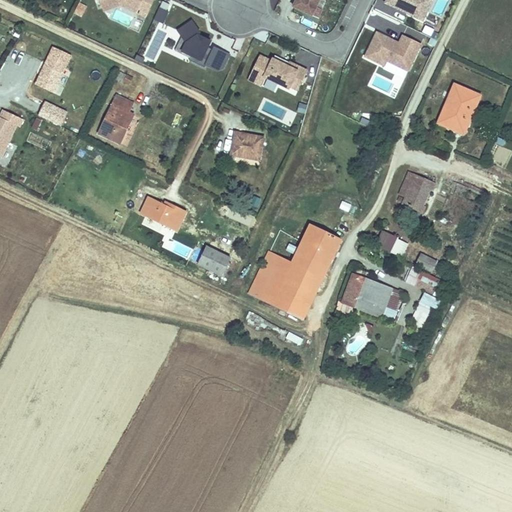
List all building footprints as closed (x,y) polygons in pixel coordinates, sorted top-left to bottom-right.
[(101,0),(106,12),(121,6),(146,18),(155,0),(101,0)] [(315,7),(318,0),(295,0),(292,7),(316,19),(321,10),(315,7)] [(386,0),(385,3),(424,21),(433,0),(386,0)] [(162,2),(154,20),(163,24),(171,6),(162,2)] [(83,17),(87,7),(79,3),(74,12),(83,17)] [(207,64),(219,70),(224,68),(231,54),(215,46),(213,50),(210,48),(214,39),(201,33),(201,31),(193,19),(178,30),(187,42),(183,51),(192,55),(190,62),(205,68),(207,64)] [(378,31),(366,55),(385,65),(387,60),(409,71),(423,44),(402,33),(398,41),(378,31)] [(54,47),(36,83),(54,93),(72,55),(54,47)] [(262,55),(250,80),(262,86),(266,78),(291,90),(292,87),(298,91),(309,69),(291,61),(289,64),(275,57),(274,61),(262,55)] [(456,83),(443,110),(469,121),(481,95),(456,83)] [(116,93),(99,130),(120,139),(132,112),(128,110),(132,100),(116,93)] [(47,101),(39,115),(60,126),(67,112),(47,101)] [(3,109),(0,115),(0,156),(3,158),(23,118),(3,109)] [(469,121),(443,110),(438,120),(464,132),(469,121)] [(178,126),(181,116),(175,114),(172,125),(178,126)] [(237,130),(233,153),(261,158),(265,135),(237,130)] [(399,192),(407,195),(416,174),(408,171),(399,192)] [(416,174),(407,195),(404,202),(418,209),(426,189),(431,191),(434,183),(416,174)] [(150,197),(143,210),(180,228),(190,210),(172,202),(170,206),(150,197)] [(312,225),(298,252),(328,266),(341,239),(312,225)] [(381,233),(371,228),(366,241),(401,257),(407,245),(397,241),(398,236),(384,230),(381,233)] [(209,243),(200,262),(223,273),(232,254),(209,243)] [(298,252),(293,263),(311,272),(307,282),(317,288),(328,266),(298,252)] [(269,278),(260,298),(267,302),(286,260),(270,253),(260,274),(269,278)] [(422,255),(418,263),(432,270),(436,262),(422,255)] [(286,260),(267,302),(273,305),(282,286),(293,263),(286,260)] [(282,286),(312,300),(317,288),(307,282),(311,272),(293,263),(282,286)] [(423,271),(420,278),(438,286),(441,280),(423,271)] [(260,274),(250,294),(260,298),(269,278),(260,274)] [(356,307),(366,280),(354,275),(344,302),(356,307)] [(438,286),(420,278),(416,284),(435,292),(438,286)] [(344,302),(335,324),(360,335),(366,322),(375,326),(379,317),(387,320),(398,293),(366,280),(356,307),(344,302)] [(282,286),(273,305),(302,319),(312,300),(282,286)] [(423,294),(413,320),(424,324),(430,309),(437,311),(441,301),(423,294)]
